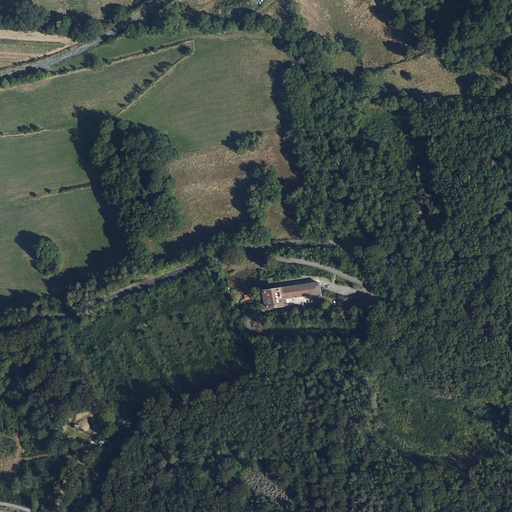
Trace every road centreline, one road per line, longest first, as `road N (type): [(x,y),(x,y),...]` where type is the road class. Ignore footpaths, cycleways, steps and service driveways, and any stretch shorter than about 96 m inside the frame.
road 1 (tertiary): [(0,334),(261,247),(347,246),(426,262),(511,248)]
road 2 (track): [(118,32),(232,22),(271,27),(393,95),(465,109),(511,105)]
road 3 (track): [(222,255),(308,262),(368,285),(369,293),(355,293),(320,279),(285,283)]
road 4 (unclassified): [(0,77),(108,37),(161,0)]
